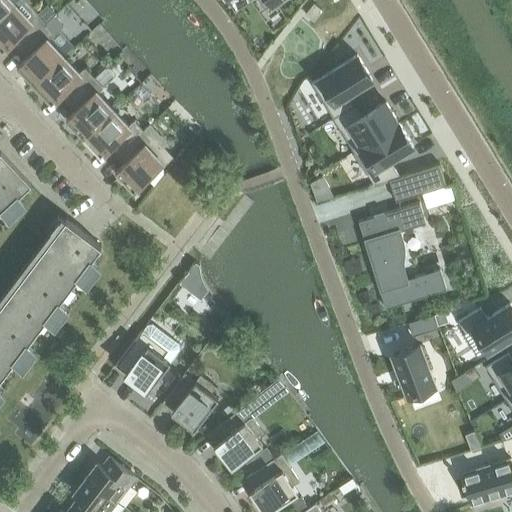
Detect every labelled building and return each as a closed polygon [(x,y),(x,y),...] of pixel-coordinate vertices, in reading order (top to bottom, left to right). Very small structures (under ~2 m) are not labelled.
[(0,0),(0,15),(15,2),(13,0),(0,0)] [(23,44),(45,23),(46,22),(25,0),(16,0),(15,2),(0,15),(0,45),(2,48),(15,35),(23,44)] [(314,2),(305,13),(313,20),(322,9),(314,2)] [(17,64),(34,82),(64,54),(48,38),(53,33),(45,23),(23,44),(30,52),(17,64)] [(357,53),(311,81),(333,116),(355,103),(349,92),(372,77),(357,53)] [(64,88),(72,96),(94,76),(85,66),(79,71),(64,54),(34,82),(51,100),(64,88)] [(66,116),(83,135),(113,107),(97,90),(103,85),(94,76),(72,96),(79,104),(66,116)] [(142,83),(129,95),(137,104),(150,92),(142,83)] [(355,103),(333,116),(354,150),(399,122),(399,121),(385,99),(362,114),(355,103)] [(113,141),(121,149),(143,129),(134,119),(128,124),(113,107),(83,135),(100,153),(113,141)] [(150,122),(143,129),(121,149),(128,157),(115,169),(133,188),(146,176),(161,161),(162,161),(164,162),(173,154),(163,144),(167,140),(150,122)] [(399,122),(354,150),(365,168),(374,182),(389,178),(397,175),(399,174),(390,160),(389,158),(413,144),(399,122)] [(0,211),(31,183),(1,150),(0,150),(0,211)] [(161,161),(146,176),(154,185),(163,173),(163,163),(161,161)] [(397,175),(389,178),(395,199),(445,184),(438,162),(399,174),(397,175)] [(322,175),(310,181),(317,199),(333,194),(322,175)] [(374,214),(358,219),(365,240),(367,239),(381,285),(379,286),(385,307),(446,288),(440,267),(403,278),(400,267),(400,252),(399,238),(396,230),(426,221),(419,200),(384,211),(383,209),(374,212),(374,214)] [(0,375),(101,243),(66,216),(0,302),(0,375)] [(196,262),(180,282),(200,298),(208,288),(204,282),(201,274),(199,264),(196,262)] [(511,274),(497,281),(501,290),(511,284),(511,274)] [(460,318),(458,319),(465,331),(463,332),(476,354),(486,348),(487,349),(511,333),(511,305),(509,302),(486,316),(483,311),(480,306),(460,318)] [(445,310),(433,313),(437,324),(444,322),(447,316),(445,310)] [(433,313),(408,320),(412,332),(413,333),(437,326),(437,325),(437,324),(433,313)] [(123,374),(146,391),(149,388),(153,391),(162,378),(158,375),(178,349),(178,343),(151,323),(145,324),(115,363),(125,371),(123,374)] [(418,343),(391,353),(408,393),(435,383),(418,343)] [(511,357),(508,351),(486,364),(506,397),(511,393),(511,357)] [(465,370),(451,378),(456,389),(471,381),(465,370)] [(194,428),(218,396),(211,391),(215,384),(200,372),(195,379),(184,371),(163,399),(173,408),(171,410),(194,428)] [(168,384),(172,387),(178,379),(174,376),(168,384)] [(511,407),(511,422),(498,431),(503,439),(511,435),(511,393),(506,397),(511,407)] [(230,401),(220,410),(225,416),(235,407),(230,401)] [(263,430),(255,420),(251,415),(244,419),(236,409),(208,432),(216,442),(213,444),(231,466),(262,442),(257,435),(263,430)] [(475,429),(465,433),(471,448),(482,444),(475,429)] [(267,445),(246,462),(252,470),(255,468),(275,456),(267,445)] [(275,456),(255,468),(252,470),(244,476),(252,487),(249,489),(264,511),(265,511),(298,491),(293,483),(299,479),(281,451),(275,456)] [(511,457),(511,455),(461,470),(470,501),(511,487),(511,457)] [(96,459),(85,475),(116,499),(135,474),(112,456),(105,466),(96,459)] [(81,496),(75,505),(84,511),(105,511),(116,499),(85,475),(73,490),(81,496)] [(321,511),(314,501),(298,511),(321,511)]
